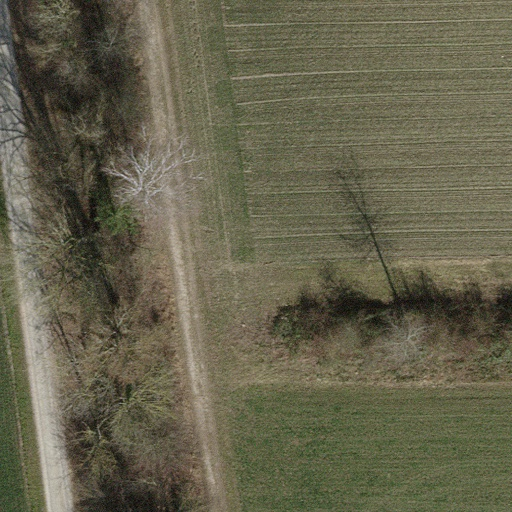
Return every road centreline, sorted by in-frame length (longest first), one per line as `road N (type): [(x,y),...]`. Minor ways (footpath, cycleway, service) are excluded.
road 1 (track): [(71,511),(4,0)]
road 2 (track): [(150,0),(201,388)]
